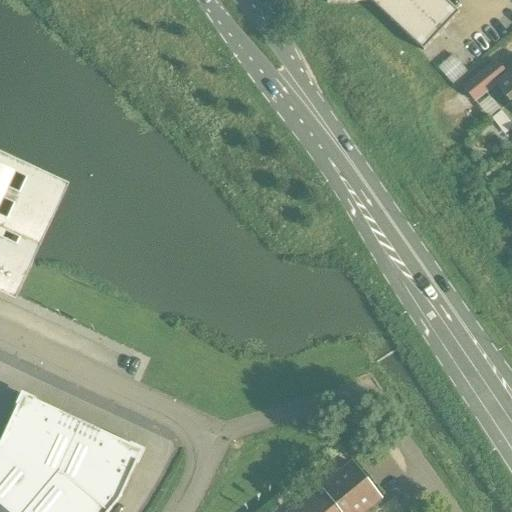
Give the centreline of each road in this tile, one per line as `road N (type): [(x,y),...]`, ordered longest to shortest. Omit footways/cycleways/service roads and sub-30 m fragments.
road 1 (secondary): [(475,348),(215,0)]
road 2 (unclassified): [(207,440),(373,396),(452,511)]
road 3 (unclassified): [(0,336),(207,440)]
